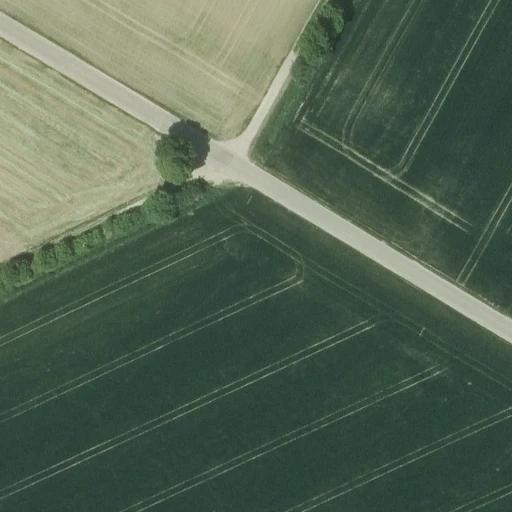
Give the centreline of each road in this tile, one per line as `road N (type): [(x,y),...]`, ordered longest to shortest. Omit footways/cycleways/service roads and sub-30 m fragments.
road 1 (unclassified): [(511,341),(0,27)]
road 2 (track): [(326,0),(251,134),(221,159),(0,271)]
